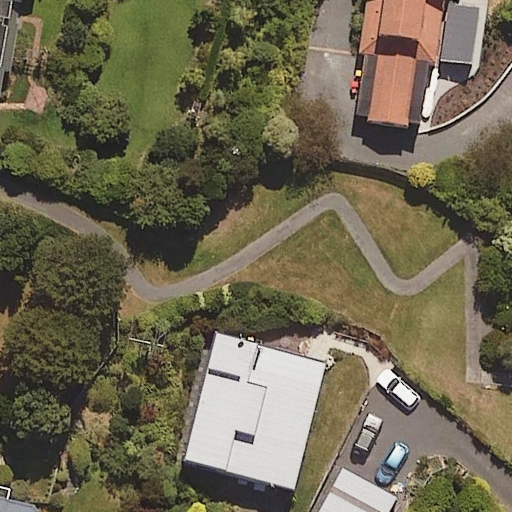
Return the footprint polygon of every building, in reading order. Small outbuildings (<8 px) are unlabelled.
[(0,0),(0,129),(21,0),(0,0)] [(367,0),(360,51),(378,54),(368,117),(420,124),(430,56),(436,56),(444,0),(367,0)] [(326,358),(217,329),(184,454),(293,483),(326,358)] [(386,511),(396,495),(342,466),(318,511),(386,511)] [(0,511),(43,511),(40,507),(0,494),(0,511)]
